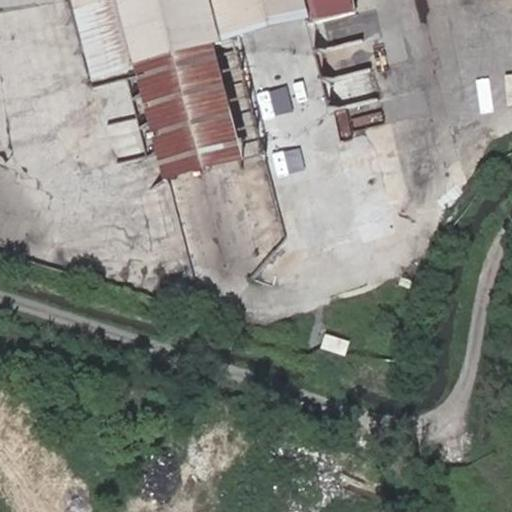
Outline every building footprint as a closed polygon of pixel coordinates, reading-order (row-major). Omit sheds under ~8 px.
[(67,0),(82,64),(132,52),(120,0),(67,0)] [(120,0),(132,52),(160,169),(246,149),(217,30),(301,11),(298,0),(120,0)] [(299,0),(302,10),(348,0),(299,0)] [(326,47),(325,104),(405,105),(406,80),(384,79),(384,70),(367,70),(367,47),(326,47)] [(296,220),(305,241),(321,234),(311,213),(296,220)] [(328,351),(354,357),(357,342),(332,336),(328,351)]
